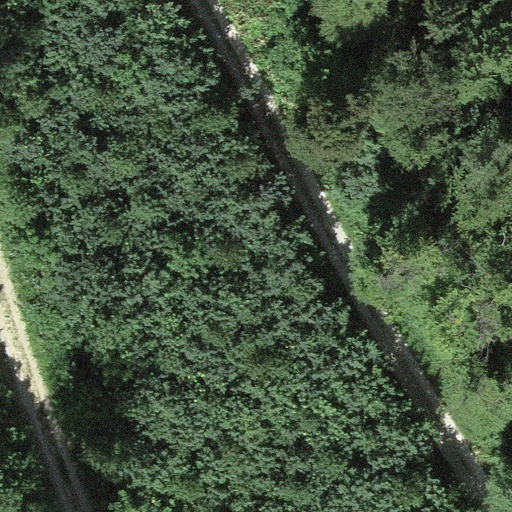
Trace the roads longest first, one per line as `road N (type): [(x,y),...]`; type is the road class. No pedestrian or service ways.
road 1 (track): [(488,511),(372,323),(194,0)]
road 2 (track): [(0,249),(81,511)]
